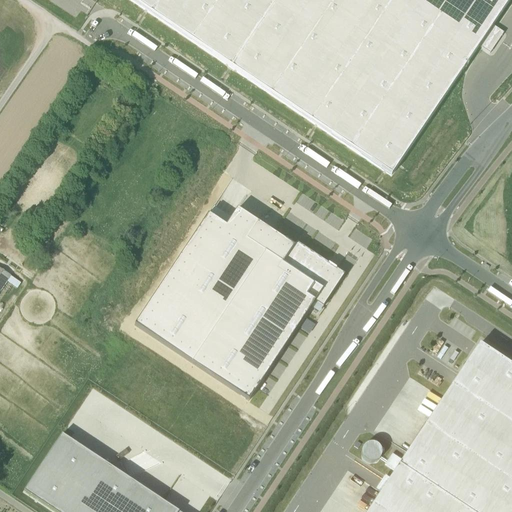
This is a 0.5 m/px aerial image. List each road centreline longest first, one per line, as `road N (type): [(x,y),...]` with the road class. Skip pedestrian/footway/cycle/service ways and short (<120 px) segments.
road 1 (residential): [(109,24),(422,234)]
road 2 (residential): [(422,234),(511,116)]
